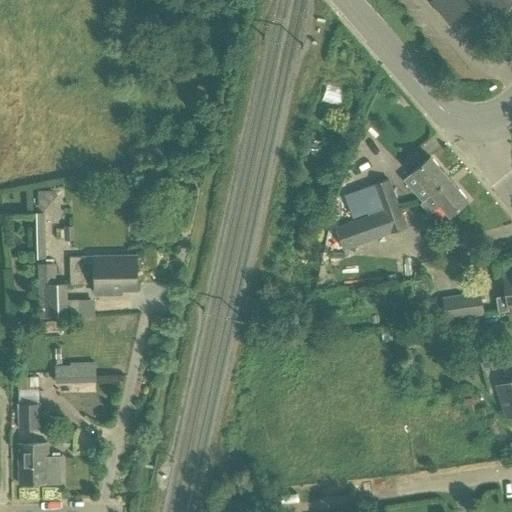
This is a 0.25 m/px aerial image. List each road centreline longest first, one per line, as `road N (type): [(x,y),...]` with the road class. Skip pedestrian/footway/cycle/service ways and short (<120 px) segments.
road 1 (residential): [(103,511),(152,302)]
road 2 (tertiary): [(478,128),(450,118),(348,0)]
road 3 (residential): [(382,494),(511,477)]
